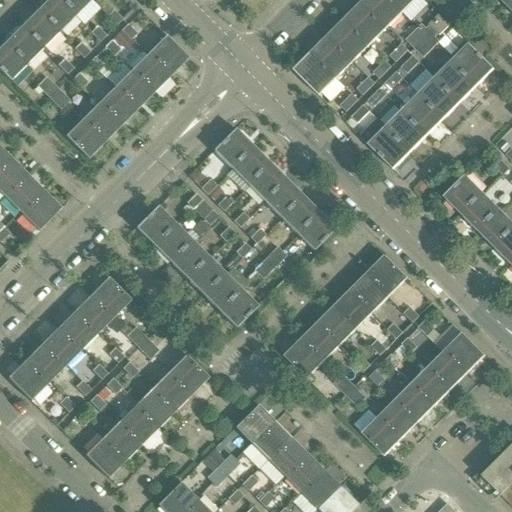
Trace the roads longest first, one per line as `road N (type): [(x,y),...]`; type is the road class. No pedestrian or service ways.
road 1 (residential): [(511,334),(241,66)]
road 2 (residential): [(0,314),(241,66)]
road 3 (residential): [(107,511),(0,405)]
